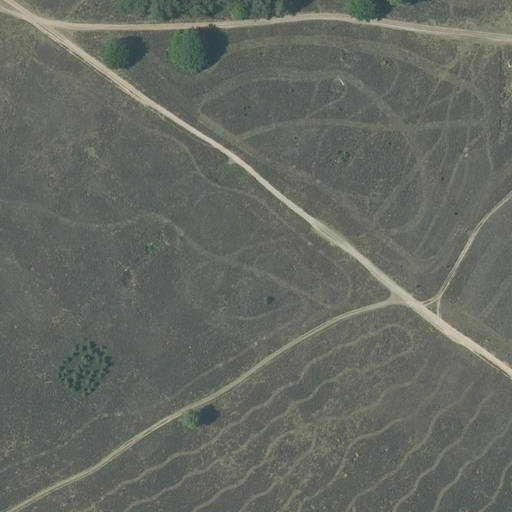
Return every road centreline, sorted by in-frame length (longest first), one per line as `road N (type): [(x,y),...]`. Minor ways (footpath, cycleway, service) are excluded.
road 1 (track): [(511,372),(233,156),(0,0)]
road 2 (track): [(6,511),(111,458),(323,324),(401,301),(423,308)]
